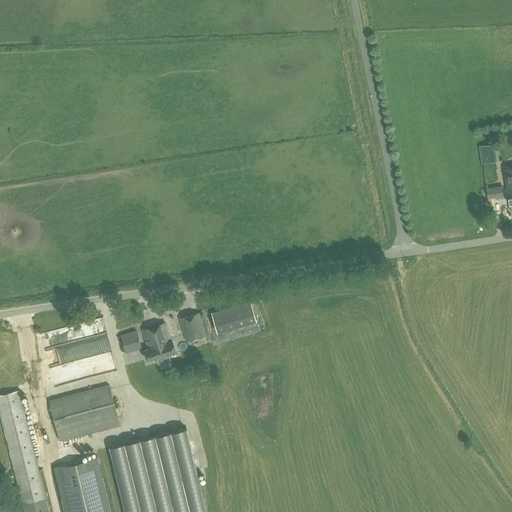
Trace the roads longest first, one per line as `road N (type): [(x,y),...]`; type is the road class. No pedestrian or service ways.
road 1 (unclassified): [(0,316),(406,252)]
road 2 (unclassified): [(406,252),(353,0)]
